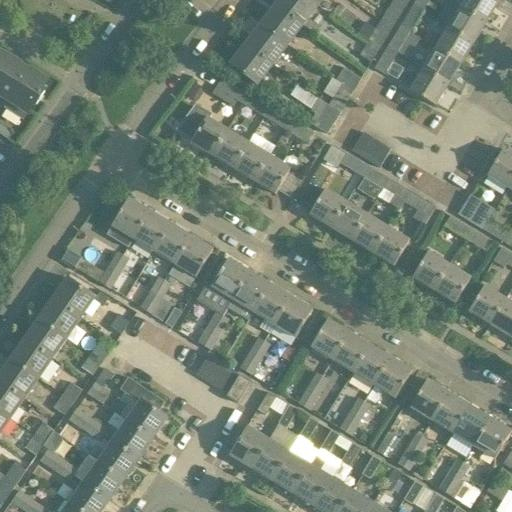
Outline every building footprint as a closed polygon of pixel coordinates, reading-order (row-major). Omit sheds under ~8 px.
[(308,0),(279,0),(275,6),(302,27),(317,7),(308,0)] [(430,0),(429,0),(415,0),(412,7),(422,13),(430,0)] [(499,1),(497,0),(464,0),(461,6),(487,22),(499,1)] [(404,9),(392,2),(384,15),(396,22),(404,9)] [(275,6),(260,25),(287,46),(302,27),(275,6)] [(461,6),(448,27),(474,43),(487,22),(461,6)] [(410,33),(418,20),(407,14),(400,27),(410,33)] [(371,36),(383,43),(391,30),(379,23),(371,36)] [(260,25),(245,45),(272,66),(287,46),(260,25)] [(474,43),(448,27),(435,48),(461,64),(474,43)] [(397,54),(405,41),(395,35),(387,48),(397,54)] [(371,64),(378,52),(366,44),(359,56),(371,64)] [(272,66),(245,45),(230,65),(257,86),(272,66)] [(435,48),(422,69),(448,85),(461,64),(435,48)] [(0,81),(14,60),(0,51),(0,81)] [(384,76),(392,63),(382,56),(374,69),(384,76)] [(30,70),(14,60),(0,81),(0,95),(9,101),(10,102),(30,70)] [(341,85),(353,93),(361,79),(343,68),(335,81),(341,85)] [(448,85),(422,69),(410,90),(435,106),(448,85)] [(10,102),(9,101),(5,108),(23,119),(32,104),(36,106),(45,91),(42,89),(47,80),(30,70),(10,102)] [(232,108),(242,92),(221,79),(212,95),(232,108)] [(353,93),(341,85),(328,106),(341,113),(353,93)] [(262,103),(249,95),(242,106),(255,114),(262,103)] [(310,112),(314,114),(309,124),(327,135),(341,113),(328,106),(318,99),(310,112)] [(190,144),(212,157),(227,131),(207,119),(209,116),(195,108),(178,130),(193,139),(190,144)] [(263,119),(276,127),(283,116),(270,108),(263,119)] [(304,129),(291,121),(285,132),(298,140),(304,129)] [(0,134),(7,140),(12,133),(1,125),(0,126),(0,134)] [(227,131),(212,157),(233,169),(248,144),(227,131)] [(352,152),(361,157),(372,138),(363,133),(352,152)] [(253,136),(248,144),(233,169),(254,182),(269,157),(275,148),(253,136)] [(370,163),(381,144),(372,138),(361,157),(370,163)] [(381,144),(370,163),(379,168),(391,150),(381,144)] [(487,175),(508,188),(511,181),(511,155),(503,150),(487,175)] [(340,165),(353,173),(359,162),(346,155),(340,165)] [(269,157),(254,182),(275,195),(291,170),(269,157)] [(381,175),(368,167),(362,178),(375,186),(381,175)] [(382,190),(395,198),(401,188),(388,180),(382,190)] [(331,229),(347,203),(325,190),(310,216),(331,229)] [(419,212),(425,202),(412,194),(406,205),(419,212)] [(128,249),(132,241),(149,213),(128,200),(107,236),(128,249)] [(331,229),(352,241),(367,215),(347,203),(331,229)] [(462,218),(475,226),(481,216),(468,208),(462,218)] [(132,241),(153,254),(170,226),(149,213),(132,241)] [(373,254),(388,228),(367,215),(352,241),(373,254)] [(443,227),(456,235),(463,225),(450,217),(443,227)] [(482,231),(495,239),(502,228),(489,220),(482,231)] [(153,254),(174,267),(191,238),(170,226),(153,254)] [(409,241),(388,228),(373,254),(394,267),(409,241)] [(484,238),(471,230),(465,240),(478,248),(484,238)] [(191,238),(174,267),(168,277),(189,290),(212,251),(191,238)] [(495,259),(508,267),(511,259),(511,254),(501,248),(495,259)] [(413,278),(434,291),(449,265),(428,252),(413,278)] [(112,275),(118,278),(129,260),(116,253),(107,267),(114,272),(112,275)] [(75,269),(91,279),(97,270),(81,259),(75,269)] [(232,301),(249,273),(228,260),(211,288),(232,301)] [(449,265),(434,291),(455,304),(471,278),(449,265)] [(111,291),(118,278),(112,275),(114,272),(107,267),(103,273),(104,274),(98,283),(111,291)] [(270,286),(249,273),(232,301),(227,309),(248,322),(253,314),(270,286)] [(158,278),(149,293),(155,297),(154,300),(160,304),(170,286),(158,278)] [(68,279),(54,299),(81,319),(95,298),(68,279)] [(291,299),(270,286),(253,314),(264,321),(260,328),(269,333),(274,327),(291,299)] [(469,312),(490,326),(506,300),(485,287),(469,312)] [(155,297),(149,293),(140,308),(153,316),(160,304),(154,300),(155,297)] [(54,299),(39,319),(67,339),(81,319),(54,299)] [(312,312),(291,299),(274,327),(295,340),(312,312)] [(511,338),(511,336),(511,304),(506,300),(490,326),(511,338)] [(216,313),(207,328),(214,332),(212,334),(218,338),(229,321),(216,313)] [(121,336),(130,323),(118,315),(109,328),(121,336)] [(39,319),(25,340),(53,359),(67,339),(39,319)] [(331,362),(348,334),(327,321),(310,349),(331,362)] [(214,332),(207,328),(197,343),(210,351),(218,338),(212,334),(214,332)] [(369,346),(348,334),(331,362),(352,374),(369,346)] [(258,338),(249,353),(255,357),(253,360),(259,363),(270,346),(258,338)] [(25,340),(11,360),(39,379),(53,359),(25,340)] [(90,356),(101,364),(110,351),(99,343),(90,356)] [(373,387),(390,359),(369,346),(352,374),(373,387)] [(255,357),(249,353),(239,369),(252,376),(259,363),(253,360),(255,357)] [(101,364),(90,356),(81,369),(92,377),(101,364)] [(205,382),(217,363),(207,357),(196,376),(205,382)] [(411,372),(390,359),(373,387),(395,400),(411,372)] [(11,360),(0,375),(0,382),(24,400),(39,379),(11,360)] [(215,387),(226,369),(217,363),(205,382),(215,387)] [(226,369),(215,387),(224,393),(235,374),(226,369)] [(311,395),(317,399),(328,381),(316,374),(307,388),(313,392),(311,395)] [(239,376),(226,397),(237,404),(250,383),(239,376)] [(127,421),(153,440),(167,419),(158,413),(164,404),(128,378),(120,391),(139,404),(127,421)] [(431,422),(448,394),(427,381),(410,409),(431,422)] [(0,382),(0,412),(10,420),(24,400),(0,382)] [(61,396),(73,404),(82,391),(71,383),(61,396)] [(102,405),(110,393),(95,383),(87,395),(102,405)] [(313,392),(307,388),(297,404),(309,412),(317,399),(311,395),(313,392)] [(256,411),(265,417),(277,398),(267,392),(256,411)] [(448,394),(431,422),(452,435),(469,407),(448,394)] [(73,404),(61,396),(52,409),(64,417),(73,404)] [(357,399),(348,414),(354,418),(353,420),(359,424),(370,407),(357,399)] [(277,424),(286,430),(297,411),(288,405),(277,424)] [(490,419),(469,407),(452,435),(473,447),(490,419)] [(89,426),(93,421),(76,410),(68,422),(82,431),(87,424),(89,426)] [(0,412),(0,434),(10,420),(0,412)] [(354,418),(348,414),(339,430),(351,437),(359,424),(353,420),(354,418)] [(319,424),(309,418),(298,437),(307,442),(319,424)] [(490,419),(473,447),(494,460),(511,432),(490,419)] [(87,424),(82,431),(98,442),(103,435),(106,430),(93,421),(89,426),(87,424)] [(110,425),(106,430),(103,435),(112,442),(138,460),(153,440),(127,421),(119,432),(110,425)] [(33,436),(45,444),(54,432),(42,423),(33,436)] [(229,457),(251,470),(268,442),(247,428),(229,457)] [(328,455),(339,437),(340,436),(330,431),(319,450),(328,455)] [(415,434),(406,449),(412,453),(411,455),(417,459),(428,442),(415,434)] [(45,444),(33,436),(24,449),(36,457),(45,444)] [(138,460),(112,442),(98,463),(124,481),(138,460)] [(251,470),(271,482),(289,454),(268,442),(251,470)] [(351,444),(350,444),(347,451),(340,462),(349,468),(360,449),(355,446),(351,444)] [(412,453),(406,449),(397,465),(409,472),(417,459),(411,455),(412,453)] [(60,467),(64,462),(48,451),(39,463),(53,472),(58,465),(60,467)] [(511,454),(510,453),(503,465),(511,470),(511,454)] [(271,482),(292,495),(310,467),(289,454),(271,482)] [(88,455),(77,471),(74,476),(83,483),(110,501),(124,481),(98,463),(88,455)] [(292,495),(313,508),(331,479),(319,473),(326,462),(316,455),(310,467),(292,495)] [(372,456),(361,475),(370,480),(381,462),(372,456)] [(453,480),(459,484),(469,467),(457,460),(448,474),(454,478),(453,480)] [(77,471),(64,462),(60,467),(58,465),(53,472),(69,482),(74,476),(77,471)] [(14,464),(5,477),(17,485),(25,472),(14,464)] [(403,475),(393,469),(382,488),(391,493),(403,475)] [(454,478),(448,474),(439,490),(451,497),(459,484),(453,480),(454,478)] [(17,485),(5,477),(0,483),(0,503),(2,505),(17,485)] [(313,508),(320,511),(339,511),(352,492),(331,479),(313,508)] [(502,502),(508,490),(508,489),(494,480),(486,492),(502,502)] [(414,482),(402,501),(412,506),(423,487),(414,482)] [(83,483),(69,504),(81,511),(102,511),(110,501),(83,483)] [(368,511),(373,505),(379,495),(369,488),(362,499),(352,492),(339,511),(368,511)] [(31,508),(35,503),(18,492),(10,504),(22,511),(24,511),(29,506),(31,508)] [(435,494),(434,496),(423,511),(437,511),(445,500),(435,494)] [(48,511),(35,503),(31,508),(29,506),(24,511),(48,511)]
